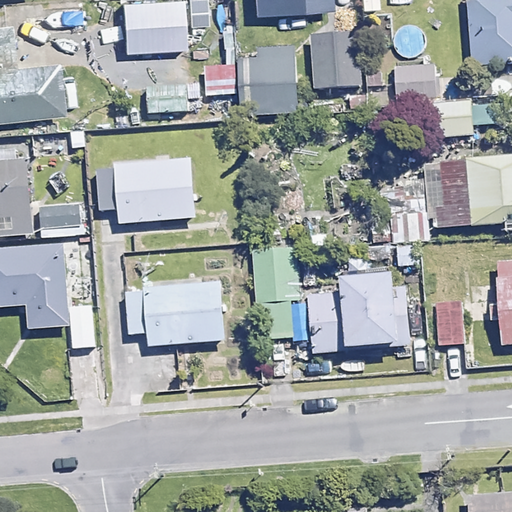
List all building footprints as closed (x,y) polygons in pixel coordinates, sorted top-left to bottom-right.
[(178,0),(177,0),(115,3),(117,49),(181,47),(178,0)] [(300,0),(249,0),(250,15),(301,12),(300,0)] [(511,0),(464,0),(465,64),(511,63),(511,0)] [(0,34),(0,117),(57,112),(53,66),(26,68),(23,32),(0,34)] [(359,83),(358,35),(312,37),(314,84),(359,83)] [(289,57),(238,59),(240,99),(292,97),(289,57)] [(434,102),(434,68),(389,68),(389,102),(434,102)] [(191,114),(190,70),(168,70),(169,90),(144,91),(145,115),(191,114)] [(472,139),(471,105),(433,106),(434,140),(472,139)] [(118,106),(88,108),(89,126),(119,124),(118,106)] [(511,160),(438,163),(440,227),(511,224),(511,160)] [(28,162),(0,163),(0,234),(34,232),(28,162)] [(195,164),(114,169),(118,220),(199,215),(195,164)] [(83,210),(42,211),(42,230),(84,229),(83,210)] [(70,245),(0,248),(0,308),(27,307),(28,329),(75,326),(70,245)] [(296,299),(293,252),(250,255),(254,303),(261,302),(264,337),(291,335),(288,300),(296,299)] [(511,338),(511,266),(481,268),(484,305),(437,308),(439,343),(511,338)] [(411,344),(406,277),(340,282),(341,297),(315,299),(319,351),(411,344)] [(220,288),(147,293),(151,347),(223,342),(220,288)] [(511,511),(511,494),(463,499),(464,511),(511,511)]
